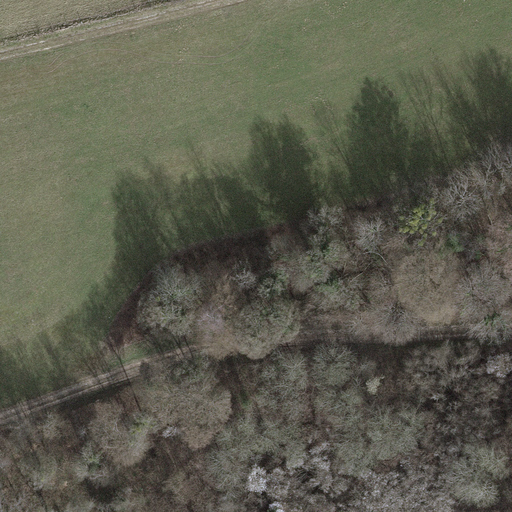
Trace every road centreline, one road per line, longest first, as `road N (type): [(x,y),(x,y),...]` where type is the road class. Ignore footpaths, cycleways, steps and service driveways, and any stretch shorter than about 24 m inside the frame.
road 1 (track): [(511,321),(226,338),(0,417)]
road 2 (track): [(0,57),(228,0)]
